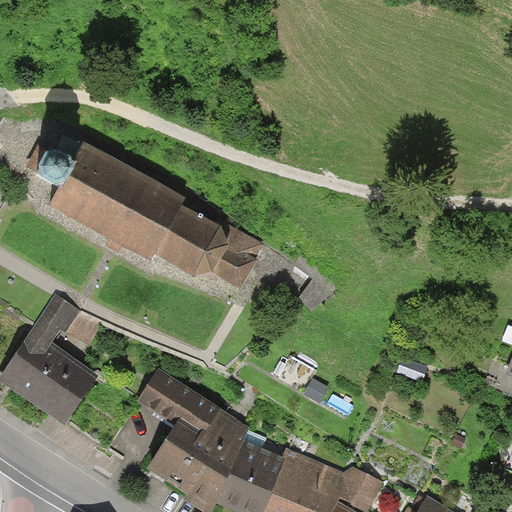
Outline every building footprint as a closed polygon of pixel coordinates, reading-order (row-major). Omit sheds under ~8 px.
[(186,201),(82,144),(70,164),(50,154),(37,176),(40,186),(56,194),(48,207),(152,264),(155,258),(193,280),(213,276),(241,291),(264,245),(222,221),(218,227),(182,208),(186,201)] [(81,311),(56,294),(0,377),(0,382),(7,388),(66,427),(100,376),(53,345),(62,332),(65,334),(81,311)] [(221,412),(159,370),(138,403),(175,427),(147,471),(188,497),(184,503),(199,511),(213,511),(217,505),(245,442),(250,429),(221,412)] [(314,379),(305,395),(320,404),(329,388),(314,379)] [(282,458),(245,442),(217,505),(231,511),(264,511),(285,460),(282,458)] [(287,449),(282,458),(285,460),(264,511),(334,511),(339,504),(352,511),(369,511),(384,483),(353,466),(349,473),(287,449)] [(451,511),(428,496),(418,511),(451,511)]
